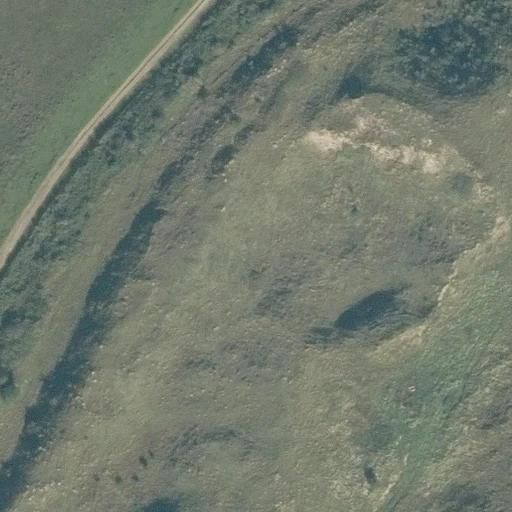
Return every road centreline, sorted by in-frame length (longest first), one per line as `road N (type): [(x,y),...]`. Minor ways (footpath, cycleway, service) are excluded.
road 1 (track): [(0,258),(81,140),(206,0)]
road 2 (track): [(386,511),(511,292)]
